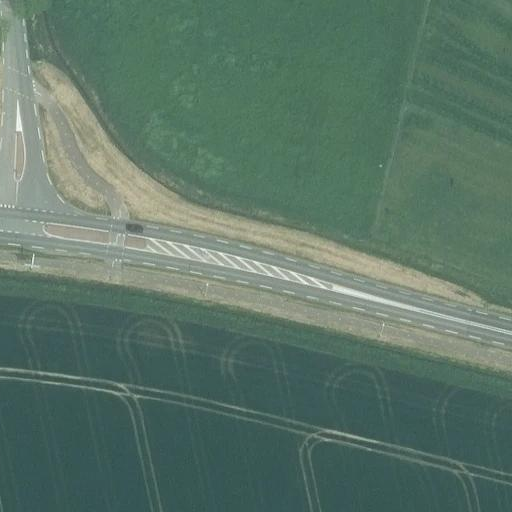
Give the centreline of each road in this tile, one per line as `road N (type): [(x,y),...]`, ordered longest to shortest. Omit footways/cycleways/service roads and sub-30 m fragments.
road 1 (primary): [(11,239),(190,264),(510,334)]
road 2 (primary): [(510,334),(264,261),(31,216)]
road 3 (secondary): [(31,216),(31,132),(17,94)]
